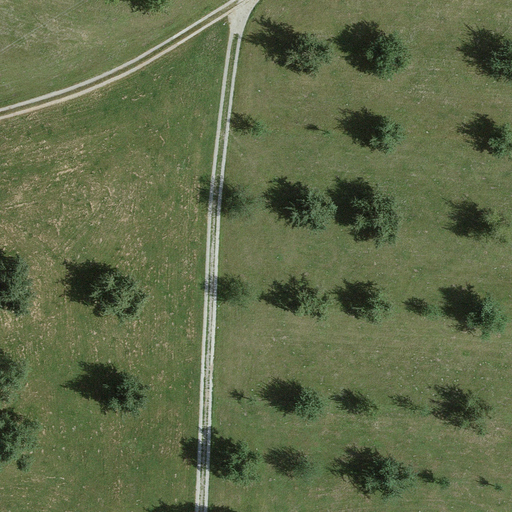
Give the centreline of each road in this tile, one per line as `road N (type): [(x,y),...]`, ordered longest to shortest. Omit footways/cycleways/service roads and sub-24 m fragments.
road 1 (track): [(244,0),(214,227),(200,511)]
road 2 (track): [(244,0),(115,80),(0,118)]
